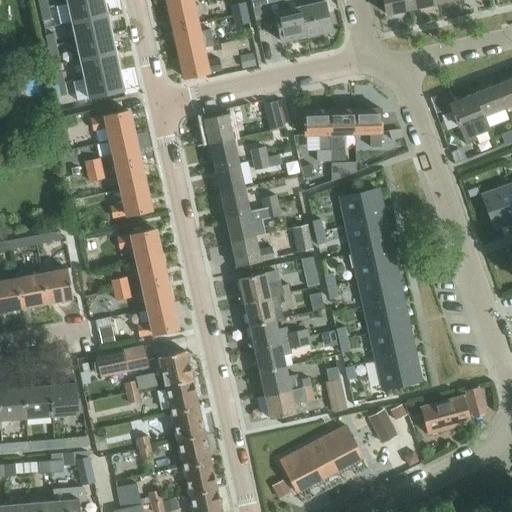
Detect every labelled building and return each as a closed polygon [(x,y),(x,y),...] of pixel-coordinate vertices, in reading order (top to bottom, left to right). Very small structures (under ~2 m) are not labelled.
[(46,0),(36,0),(39,10),(48,8),(46,0)] [(101,0),(87,0),(68,4),(72,23),(105,16),(101,0)] [(191,0),(168,6),(175,36),(200,31),(192,0),(191,0)] [(250,0),(255,20),(275,16),(280,41),(306,36),(299,7),(297,0),(250,0)] [(382,0),(386,15),(415,8),(436,4),(435,0),(382,0)] [(299,7),(306,36),(331,31),(324,1),(299,7)] [(240,4),(230,6),(232,16),(246,13),(244,3),(240,4)] [(48,8),(39,10),(41,22),(51,20),(48,8)] [(246,13),(232,16),(234,26),(248,23),(246,13)] [(105,16),(72,23),(76,41),(109,34),(105,16)] [(175,36),(180,59),(205,54),(204,48),(214,45),(210,29),(200,32),(200,31),(175,36)] [(53,33),(44,35),(46,47),(56,45),(53,33)] [(109,34),(76,41),(81,60),(114,53),(109,34)] [(56,45),(46,47),(49,60),(58,58),(56,45)] [(114,53),(81,60),(85,79),(118,71),(114,53)] [(239,56),(242,70),(256,67),(253,53),(239,56)] [(206,61),(205,54),(180,59),(184,78),(222,70),(219,58),(206,61)] [(61,71),(52,73),(54,85),(64,83),(61,71)] [(118,71),(85,79),(89,97),(122,90),(118,71)] [(511,79),(496,85),(505,108),(511,104),(511,79)] [(64,83),(54,85),(57,98),(66,96),(64,83)] [(472,94),(481,117),(505,108),(496,85),(472,94)] [(430,98),(432,103),(436,114),(448,109),(444,101),(452,98),(449,91),(430,98)] [(468,122),(481,117),(472,94),(449,104),(457,125),(458,125),(463,138),(473,134),(468,122)] [(266,105),(272,130),(282,127),(276,103),(266,105)] [(354,110),(355,134),(370,134),(370,147),(380,147),(380,133),(380,109),(354,110)] [(317,168),(327,168),(330,168),(330,162),(328,110),(303,111),(304,136),(318,135),(319,151),(316,151),(317,168)] [(328,110),(330,162),(345,161),(345,150),(331,150),(331,135),(355,134),(354,110),(328,110)] [(107,127),(110,143),(134,137),(128,111),(91,120),(94,130),(107,127)] [(204,119),(209,144),(234,139),(231,125),(243,122),(241,111),(204,119)] [(505,145),(511,142),(511,129),(500,134),(505,145)] [(110,143),(115,166),(139,161),(134,137),(110,143)] [(209,144),(215,171),(240,165),(234,139),(209,144)] [(265,147),(250,150),(252,161),(268,157),(265,147)] [(279,155),(268,157),(270,167),(282,164),(279,155)] [(268,157),(252,161),(255,171),(270,167),(268,157)] [(84,162),(86,172),(102,169),(100,158),(84,162)] [(115,166),(121,191),(145,185),(139,161),(115,166)] [(215,171),(220,194),(245,189),(240,165),(215,171)] [(310,165),(299,168),(302,180),(313,177),(310,165)] [(86,172),(89,183),(104,180),(102,169),(86,172)] [(494,229),(511,222),(511,184),(481,195),(494,229)] [(127,216),(150,210),(145,185),(121,191),(124,205),(111,208),(113,218),(126,215),(127,216)] [(468,190),(467,191),(469,198),(474,196),(477,195),(477,194),(475,189),(475,188),(468,190)] [(220,194),(226,217),(250,212),(245,189),(220,194)] [(378,190),(340,199),(346,226),(384,217),(378,190)] [(263,209),(278,206),(278,205),(292,202),(290,192),(261,198),(263,209)] [(231,242),(256,237),(265,235),(262,219),(280,215),(278,206),(263,209),(250,212),(226,217),(231,242)] [(384,217),(346,226),(352,253),(390,245),(384,217)] [(311,222),(313,234),(315,233),(323,231),(320,220),(312,222),(311,222)] [(293,228),(298,252),(311,249),(306,225),(293,228)] [(133,246),(136,260),(160,255),(155,230),(131,235),(130,236),(118,239),(120,249),(133,246)] [(316,246),(317,246),(326,244),(323,231),(315,233),(313,234),(316,246)] [(35,236),(37,244),(62,240),(60,232),(35,236)] [(8,241),(10,250),(37,244),(35,236),(8,241)] [(231,242),(236,267),(274,258),(271,247),(259,249),(256,237),(231,242)] [(0,242),(0,251),(10,250),(8,241),(0,242)] [(390,245),(352,253),(358,281),(396,272),(390,245)] [(136,260),(142,285),(166,280),(160,255),(136,260)] [(41,273),(46,303),(73,299),(67,268),(41,273)] [(396,272),(358,281),(363,307),(402,299),(396,272)] [(15,278),(20,308),(46,303),(41,273),(15,278)] [(239,279),(244,303),(290,293),(288,284),(276,287),(275,283),(268,284),(265,273),(239,279)] [(316,273),(304,276),(306,287),(318,285),(316,273)] [(323,276),(325,287),(326,287),(335,285),(333,274),(324,276),(323,276)] [(127,277),(111,281),(115,301),(131,297),(127,277)] [(0,280),(0,311),(20,308),(15,278),(0,280)] [(142,285),(147,308),(171,303),(166,280),(142,285)] [(328,299),(329,299),(338,297),(335,285),(326,287),(325,287),(328,299)] [(244,303),(250,327),(276,321),(283,319),(279,303),(292,300),(290,293),(244,303)] [(402,299),(363,307),(370,334),(408,326),(402,299)] [(140,337),(177,329),(171,303),(147,308),(150,323),(138,326),(140,337)] [(250,327),(255,349),(280,344),(300,339),(300,338),(309,336),(308,329),(288,333),(287,327),(278,329),(276,321),(250,327)] [(408,326),(370,334),(376,362),(414,353),(408,326)] [(111,327),(98,330),(101,346),(114,343),(111,327)] [(335,330),(337,341),(347,339),(344,328),(335,330)] [(255,349),(260,373),(286,367),(284,356),(293,354),(292,349),(311,344),(309,336),(300,338),(300,339),(280,344),(255,349)] [(349,351),(347,339),(337,341),(340,353),(349,351)] [(123,351),(96,357),(101,377),(128,371),(147,367),(143,346),(123,351)] [(159,357),(165,385),(193,379),(187,351),(159,357)] [(414,353),(376,362),(382,389),(420,381),(414,353)] [(347,380),(348,380),(355,378),(353,366),(345,368),(344,368),(347,380)] [(260,373),(265,396),(311,386),(309,377),(297,380),(296,376),(289,377),(286,367),(260,373)] [(337,367),(325,369),(327,381),(339,379),(337,367)] [(80,373),(79,373),(82,385),(91,383),(88,371),(83,372),(80,373)] [(165,385),(171,412),(199,406),(193,379),(165,385)] [(346,409),(339,379),(327,381),(324,382),(331,412),(346,409)] [(119,386),(121,395),(138,391),(136,381),(124,383),(124,385),(119,386)] [(50,385),(53,416),(78,413),(76,383),(50,385)] [(24,388),(26,418),(53,416),(50,385),(24,388)] [(314,399),(311,386),(265,396),(270,419),(296,413),(294,404),(314,399)] [(470,422),(470,421),(469,418),(485,414),(478,387),(464,391),(465,396),(421,408),(428,434),(470,422)] [(0,389),(0,420),(1,430),(0,420),(26,418),(24,388),(0,389)] [(140,401),(138,391),(121,395),(126,394),(129,404),(140,401)] [(417,403),(407,405),(411,419),(420,417),(417,403)] [(406,405),(395,408),(397,417),(408,414),(406,405)] [(171,412),(176,438),(205,433),(199,406),(171,412)] [(397,436),(383,409),(368,417),(381,444),(397,436)] [(296,493),(297,493),(362,458),(345,426),(279,461),(296,493)] [(176,438),(183,467),(211,462),(205,433),(176,438)] [(136,438),(138,446),(150,444),(148,436),(136,438)] [(55,439),(56,448),(87,445),(86,437),(55,439)] [(29,443),(29,450),(56,448),(55,439),(28,442),(29,443)] [(2,444),(3,452),(29,450),(29,443),(28,442),(2,444)] [(138,446),(141,458),(152,456),(150,444),(138,446)] [(413,452),(404,457),(409,466),(418,461),(413,452)] [(82,484),(94,481),(89,459),(76,462),(82,484)] [(50,461),(51,473),(63,472),(62,460),(50,461)] [(26,463),(27,473),(38,472),(38,474),(51,473),(50,461),(26,463)] [(183,467),(189,493),(217,487),(211,462),(183,467)] [(2,465),(3,477),(16,476),(16,474),(27,473),(26,463),(2,465)] [(283,481),(270,488),(275,498),(288,491),(283,481)] [(115,489),(120,510),(140,506),(135,485),(115,489)] [(189,493),(192,511),(222,511),(217,487),(189,493)] [(148,493),(150,503),(162,500),(160,490),(148,493)] [(54,500),(54,511),(78,511),(78,498),(54,500)] [(30,502),(30,511),(54,511),(54,500),(30,502)] [(162,500),(150,503),(152,511),(157,511),(165,510),(163,502),(162,500)] [(174,500),(163,502),(165,510),(165,511),(176,508),(174,500)] [(6,504),(6,511),(30,511),(30,502),(6,504)]
